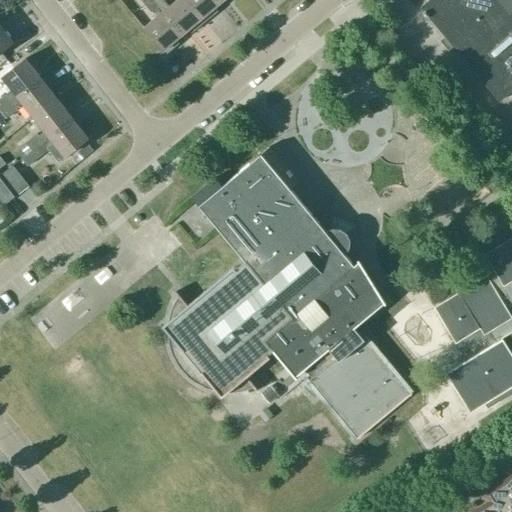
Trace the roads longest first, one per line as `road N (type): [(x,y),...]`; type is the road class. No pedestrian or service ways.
road 1 (unclassified): [(332,0),(159,144)]
road 2 (unclassified): [(159,144),(0,280)]
road 3 (residential): [(43,0),(159,144)]
